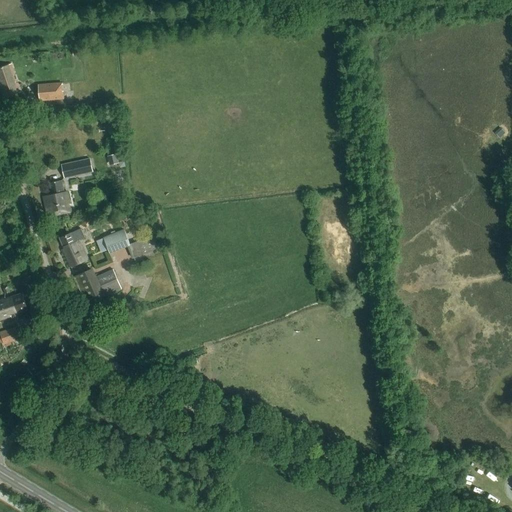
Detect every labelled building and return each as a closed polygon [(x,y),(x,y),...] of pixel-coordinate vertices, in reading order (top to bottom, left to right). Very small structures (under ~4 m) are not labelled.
[(0,88),(3,97),(20,92),(14,73),(15,72),(13,64),(0,68),(0,75),(2,82),(0,82),(0,88)] [(64,82),(38,84),(40,101),(64,99),(64,91),(62,91),(61,85),(64,85),(64,82)] [(117,154),(108,156),(109,165),(119,163),(117,154)] [(90,158),(62,164),(65,178),(93,172),(90,158)] [(49,216),(73,210),(68,192),(65,192),(62,181),(51,184),(53,194),(44,196),(49,216)] [(88,260),(79,240),(86,237),(82,229),(61,237),(65,248),(63,249),(70,267),(88,260)] [(124,230),(96,241),(101,252),(108,250),(110,253),(127,246),(133,259),(134,259),(136,263),(143,260),(141,255),(158,249),(152,235),(130,244),(124,230)] [(92,269),(73,277),(85,304),(122,289),(113,269),(95,277),(92,269)] [(12,314),(28,309),(22,293),(6,298),(5,296),(0,297),(0,321),(13,317),(12,314)] [(38,314),(21,321),(26,332),(42,323),(38,314)]
